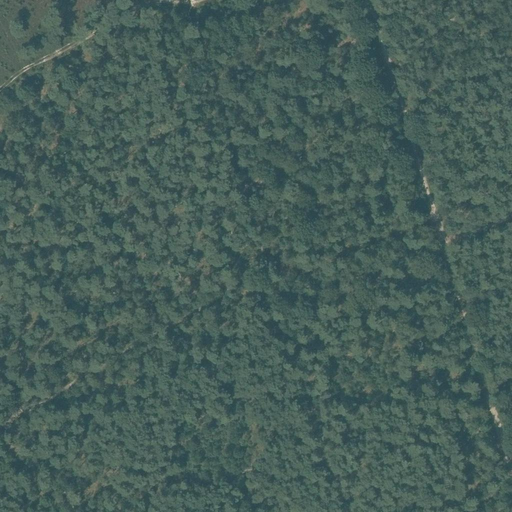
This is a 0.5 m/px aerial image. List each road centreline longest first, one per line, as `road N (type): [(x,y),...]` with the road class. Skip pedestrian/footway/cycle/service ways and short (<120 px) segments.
road 1 (track): [(442,241),(370,0)]
road 2 (track): [(511,470),(442,241)]
